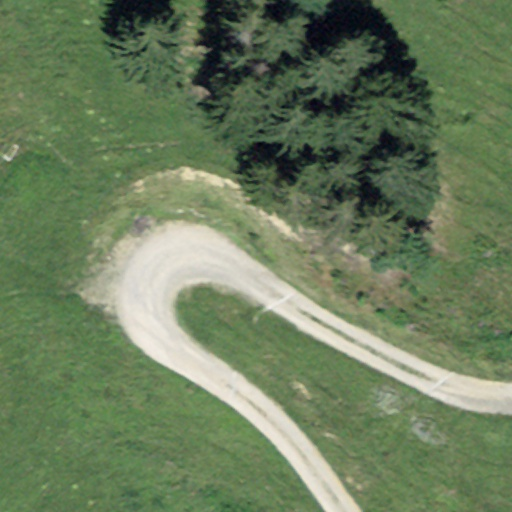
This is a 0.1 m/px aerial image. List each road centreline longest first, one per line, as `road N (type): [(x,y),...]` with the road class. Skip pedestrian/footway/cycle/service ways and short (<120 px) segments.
road 1 (track): [(511,396),(443,387),(351,340),(205,246),(165,251),(144,285)]
road 2 (track): [(144,285),(150,336),(293,436),(348,511)]
